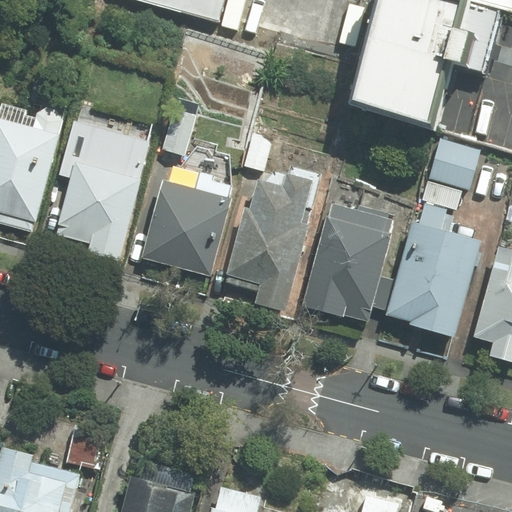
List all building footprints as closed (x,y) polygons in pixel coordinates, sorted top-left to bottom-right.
[(158,0),(224,17),(228,0),(158,0)] [(497,13),(451,0),(381,0),(352,102),(435,126),(452,70),(479,78),(497,13)] [(212,105),(199,83),(174,105),(166,149),(191,154),(196,121),(212,105)] [(0,226),(37,236),(68,117),(39,109),(38,116),(1,106),(0,109),(0,226)] [(124,261),(153,143),(74,125),(61,176),(73,179),(60,234),(92,242),(90,253),(124,261)] [(277,136),(254,131),(245,166),(267,172),(277,136)] [(422,200),(427,201),(450,208),(465,213),(483,151),(440,138),(422,200)] [(286,312),(323,182),(288,173),(285,182),(259,175),(228,285),(260,295),(258,304),(286,312)] [(199,190),(165,181),(144,259),(212,277),(237,185),(202,176),(199,190)] [(421,224),(413,222),(396,283),(388,309),(386,317),(457,338),(485,243),(443,231),(450,208),(427,201),(421,224)] [(388,309),(396,283),(380,278),(397,221),(331,202),(301,307),(366,326),(372,304),(388,309)] [(511,253),(500,250),(476,337),(495,342),(491,358),(511,363),(511,253)] [(0,457),(0,511),(48,511),(59,472),(0,457)] [(122,476),(112,511),(168,511),(174,490),(122,476)] [(253,511),(196,497),(192,511),(253,511)]
